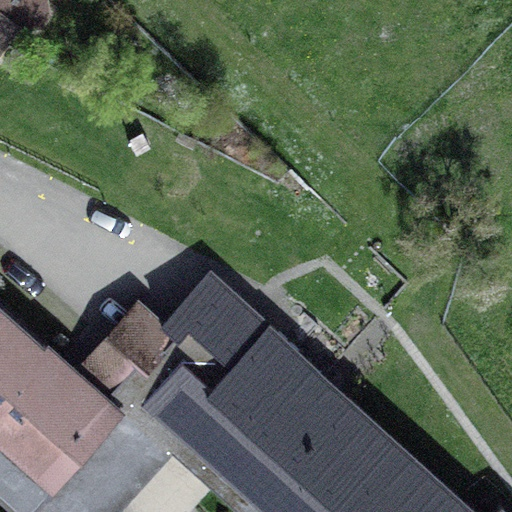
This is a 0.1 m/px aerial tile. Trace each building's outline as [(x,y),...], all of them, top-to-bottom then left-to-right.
[(47,13),(45,1),(44,0),(0,0),(0,46),(3,43),(20,20),(27,25),(39,23),(47,13)] [(207,303),(253,345),(269,328),(209,273),(164,323),(138,300),(73,371),(104,399),(137,363),(146,371),(207,303)] [(502,511),(500,510),(498,511),(473,511),(324,378),(269,328),(253,345),(207,303),(146,371),(129,390),(136,397),(263,511),(502,511)] [(30,507),(33,510),(136,397),(129,390),(146,371),(137,363),(104,399),(73,371),(0,305),(0,479),(13,491),(22,480),(40,496),(30,507)] [(119,511),(173,453),(239,511),(263,511),(136,397),(33,510),(31,511),(119,511)] [(31,511),(33,510),(30,507),(40,496),(22,480),(13,491),(0,479),(0,496),(17,511),(31,511)]
